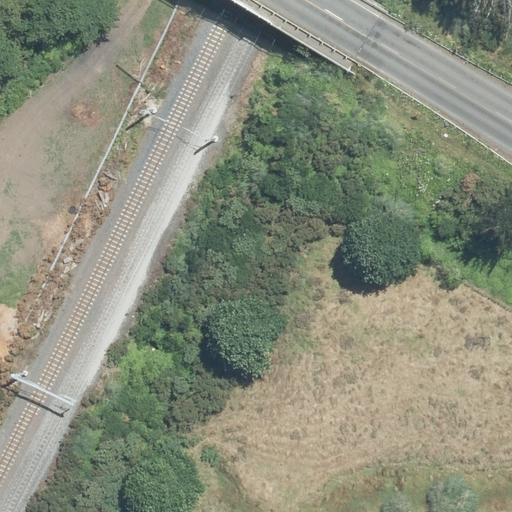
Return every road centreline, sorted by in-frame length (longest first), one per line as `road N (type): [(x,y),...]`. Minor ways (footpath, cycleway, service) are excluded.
road 1 (secondary): [(511,123),(306,0)]
road 2 (unknown): [(0,179),(153,0)]
